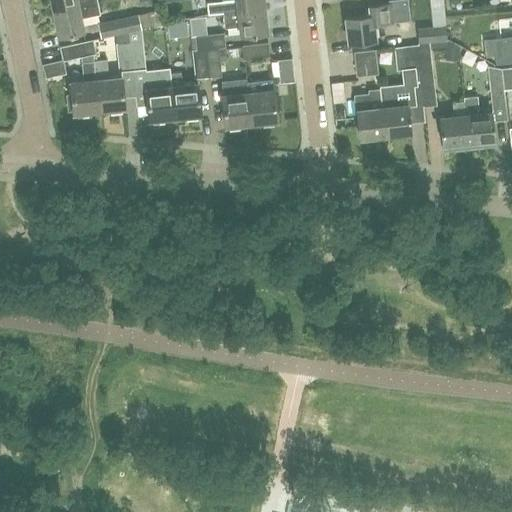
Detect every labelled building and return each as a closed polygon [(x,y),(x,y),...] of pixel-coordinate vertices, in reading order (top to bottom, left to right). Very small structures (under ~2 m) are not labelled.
[(49,0),(52,13),(97,2),(96,0),(49,0)] [(208,14),(222,13),(263,8),(262,0),(232,0),(206,3),(208,14)] [(348,42),(375,39),(373,24),(410,19),(407,0),(389,0),(390,3),(368,5),(369,14),(345,16),(348,42)] [(57,37),(83,31),(80,18),(100,14),(97,2),(52,13),(57,37)] [(224,29),(239,27),(240,36),(266,33),(263,8),(222,13),(223,24),(224,29)] [(149,26),(146,13),(138,14),(98,23),(101,38),(141,29),(141,28),(149,26)] [(418,44),(429,43),(429,42),(446,40),(447,40),(446,25),(417,27),(418,43),(418,44)] [(192,51),(205,49),(217,48),(225,47),(224,33),(194,36),(190,37),(192,51)] [(511,62),(511,36),(493,38),(483,40),(486,57),(495,56),(496,64),(511,62)] [(458,46),(447,40),(446,40),(446,49),(445,59),(457,60),(458,46)] [(92,41),(68,46),(60,48),(63,61),(71,59),(95,54),(92,41)] [(145,71),(145,69),(142,41),(129,42),(132,70),(133,83),(144,81),(149,119),(175,116),(170,73),(169,68),(145,71)] [(119,72),(132,70),(129,42),(116,44),(119,72)] [(243,59),(270,56),(268,43),(242,46),(243,59)] [(429,43),(418,44),(417,44),(421,87),(434,85),(429,43)] [(408,88),(421,87),(417,44),(403,46),(407,83),(408,88)] [(208,76),(221,75),(217,48),(205,49),(208,76)] [(195,78),(208,76),(205,49),(192,51),(195,78)] [(356,76),(375,75),(378,74),(375,50),(373,50),(353,52),(356,76)] [(108,77),(106,59),(94,61),(99,110),(124,107),(121,76),(108,77)] [(99,110),(94,61),(81,62),(83,80),(69,81),(71,95),(66,95),(68,111),(73,111),(73,113),(76,113),(76,118),(90,116),(90,111),(99,110)] [(491,98),(504,96),(501,68),(487,66),(491,98)] [(182,84),(180,71),(170,73),(175,116),(201,113),(197,82),(182,84)] [(224,126),(250,123),(247,92),(248,92),(247,81),(246,79),(222,81),(223,94),(221,94),(224,126)] [(272,79),(247,81),(248,92),(247,92),(250,123),(276,121),(273,89),(272,79)] [(380,88),(385,134),(411,131),(408,106),(416,105),(414,88),(408,88),(407,83),(396,85),(380,87),(380,88)] [(359,137),(385,134),(380,88),(369,90),(369,93),(354,95),(359,137)] [(479,112),(477,96),(464,97),(464,101),(468,148),(494,146),(491,111),(479,112)] [(443,151),(468,148),(464,101),(452,102),(453,114),(439,116),(443,151)]
